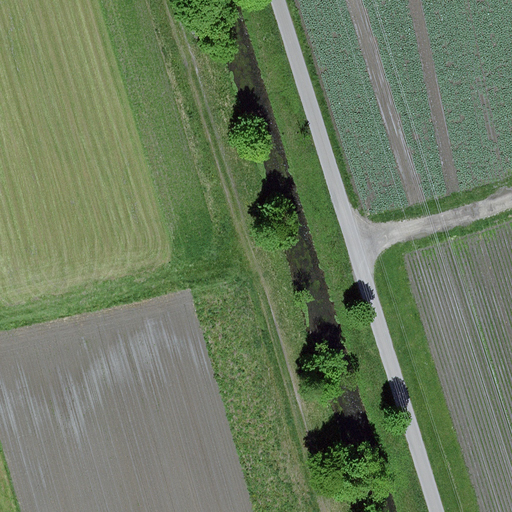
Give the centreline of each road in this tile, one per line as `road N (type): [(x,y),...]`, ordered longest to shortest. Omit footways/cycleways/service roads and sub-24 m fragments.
road 1 (track): [(276,0),(438,511)]
road 2 (track): [(511,196),(355,246)]
